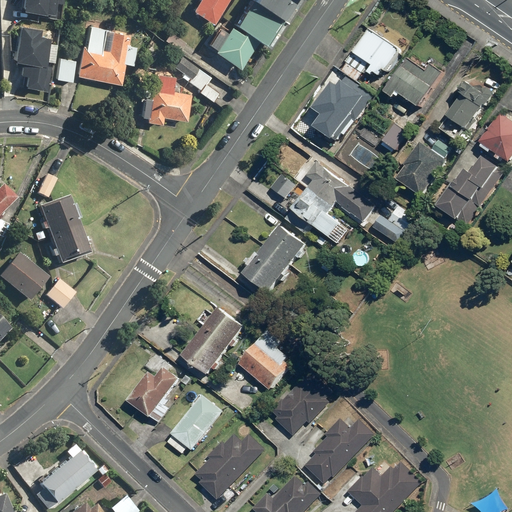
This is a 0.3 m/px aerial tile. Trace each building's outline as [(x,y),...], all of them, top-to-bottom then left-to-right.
[(28,0),(26,14),(60,19),(63,0),(28,0)] [(226,0),(197,0),(191,10),(212,23),(226,0)] [(252,0),(237,23),(234,21),(215,49),(241,66),(261,39),(269,44),(299,0),(252,0)] [(86,46),(82,45),(76,75),(119,84),(124,62),(132,64),(136,45),(128,44),(130,34),(113,31),(109,51),(101,49),(105,29),(90,26),(86,46)] [(29,89),(49,92),(53,63),(48,62),(52,39),(42,38),(43,31),(24,28),(19,63),(25,64),(23,75),(31,77),(29,89)] [(377,75),(381,69),(384,71),(396,52),(398,48),(367,29),(346,61),(364,73),(365,71),(370,74),(372,71),(377,75)] [(170,31),(164,39),(180,50),(185,42),(170,31)] [(396,98),(400,93),(422,108),(445,73),(434,65),(433,67),(413,53),(387,92),(396,98)] [(173,65),(183,73),(181,76),(200,89),(198,91),(213,101),(219,92),(206,83),(211,76),(181,55),(173,65)] [(75,58),(60,56),(56,78),(72,80),(75,58)] [(150,98),(143,96),(140,115),(146,116),(145,121),(161,123),(162,116),(186,119),(190,93),(172,90),(174,76),(156,73),(154,87),(151,86),(150,98)] [(313,125),(335,140),(351,117),(355,119),(372,95),(345,77),(337,87),(330,82),(312,107),(321,114),(313,125)] [(450,117),(469,130),(486,105),(488,106),(494,96),(493,90),(489,88),(484,89),(482,91),(467,82),(461,92),(465,95),(450,117)] [(483,143),(511,162),(511,119),(503,113),(483,143)] [(386,141),(399,150),(411,134),(398,124),(386,141)] [(360,133),(360,135),(376,146),(382,138),(363,125),(359,132),(360,133)] [(433,148),(442,154),(445,156),(451,147),(439,139),(433,148)] [(398,179),(423,197),(448,161),(420,142),(405,164),(407,166),(398,179)] [(434,204),(466,225),(503,170),(482,156),(470,173),(464,169),(454,184),(449,181),(434,204)] [(331,214),(340,202),(367,222),(379,206),(319,161),(309,175),(316,180),(288,218),(309,234),(317,225),(333,237),(343,224),(331,214)] [(57,178),(46,173),(37,192),(47,197),(57,178)] [(274,187),(288,198),(299,184),(284,173),(274,187)] [(0,184),(0,212),(14,198),(1,184),(0,184)] [(89,253),(69,194),(38,205),(58,264),(89,253)] [(376,226),(400,243),(419,217),(402,205),(392,219),(384,214),(376,226)] [(9,224),(0,219),(0,240),(0,241),(9,224)] [(246,273),(271,292),(308,244),(283,225),(246,273)] [(47,276),(18,252),(0,272),(0,278),(27,301),(47,276)] [(385,268),(369,258),(359,272),(375,283),(385,268)] [(76,292),(59,278),(45,295),(62,309),(76,292)] [(221,308),(185,356),(210,375),(247,327),(221,308)] [(0,338),(9,329),(0,320),(0,338)] [(271,331),(242,364),(273,391),(294,367),(288,361),(291,357),(280,348),(285,343),(271,331)] [(152,373),(131,401),(153,418),(154,417),(162,423),(172,409),(167,405),(171,400),(168,398),(182,379),(167,367),(159,378),(152,373)] [(309,388),(273,420),(297,446),(332,415),(309,388)] [(205,395),(174,434),(176,436),(171,443),(185,454),(190,447),(195,451),(226,412),(205,395)] [(316,456),(304,468),(323,487),(376,435),(357,415),(345,426),(338,418),(323,432),(327,436),(311,451),(316,456)] [(212,461),(201,472),(206,478),(198,486),(216,504),(270,454),(255,438),(243,449),(233,439),(211,460),(212,461)] [(79,451),(39,484),(56,504),(96,470),(79,451)] [(355,503),(349,508),(353,511),(394,511),(424,484),(403,462),(385,479),(372,467),(345,492),(355,503)] [(105,464),(98,469),(102,475),(97,478),(103,488),(116,479),(105,464)] [(301,511),(319,494),(298,474),(273,499),(268,494),(253,509),(256,511),(301,511)] [(126,495),(110,507),(113,511),(136,511),(138,511),(126,495)] [(9,511),(2,497),(0,497),(0,511),(9,511)] [(100,511),(90,497),(69,511),(100,511)]
